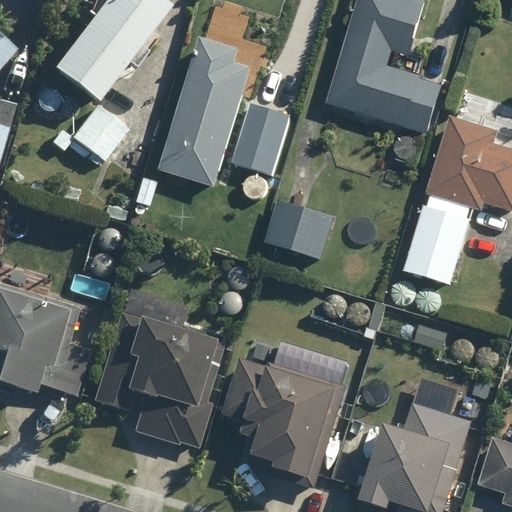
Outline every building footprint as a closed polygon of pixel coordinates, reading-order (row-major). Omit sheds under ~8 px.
[(99,117),(172,22),(146,2),(137,14),(119,0),(55,84),(99,117)] [(393,0),(364,0),(330,112),(431,143),(446,95),(424,89),(425,85),(392,75),(397,61),(413,66),(429,11),(393,0)] [(0,170),(17,112),(0,106),(0,78),(18,59),(0,42),(0,170)] [(220,195),(256,79),(239,74),(244,60),(205,48),(165,177),(220,195)] [(254,112),(236,172),(277,184),(295,124),(254,112)] [(106,168),(128,139),(97,116),(75,146),(106,168)] [(511,221),(511,157),(500,154),(504,141),(456,125),(408,281),(455,295),(478,220),(486,222),(489,214),(511,221)] [(64,157),(74,146),(62,136),(52,147),(64,157)] [(143,185),(136,208),(149,212),(157,189),(143,185)] [(326,269),(338,227),(303,216),(303,214),(281,208),(268,251),(326,269)] [(80,316),(0,291),(0,394),(1,395),(0,396),(0,401),(37,412),(42,395),(75,405),(89,359),(68,353),(80,316)] [(379,336),(387,312),(380,310),(373,334),(379,336)] [(122,322),(94,410),(129,421),(132,410),(143,413),(135,440),(179,453),(181,451),(200,456),(213,413),(207,410),(225,353),(212,349),(211,355),(142,334),(143,328),(122,322)] [(451,341),(423,331),(416,347),(445,357),(451,341)] [(350,395),(274,371),(272,377),(246,368),(228,426),(252,433),(247,449),(260,453),(252,475),(318,496),(350,395)] [(339,369),(333,368),(327,371),(326,378),(330,384),(336,385),(341,381),(343,375),(339,369)] [(371,383),(367,398),(381,402),(385,387),(371,383)] [(446,402),(432,393),(423,407),(436,417),(446,402)] [(449,511),(475,430),(417,412),(407,445),(391,440),(368,511),(449,511)] [(497,449),(507,452),(511,436),(511,434),(493,428),(487,446),(497,449)] [(511,511),(511,453),(507,452),(497,449),(482,495),(511,504),(507,511),(511,511)]
